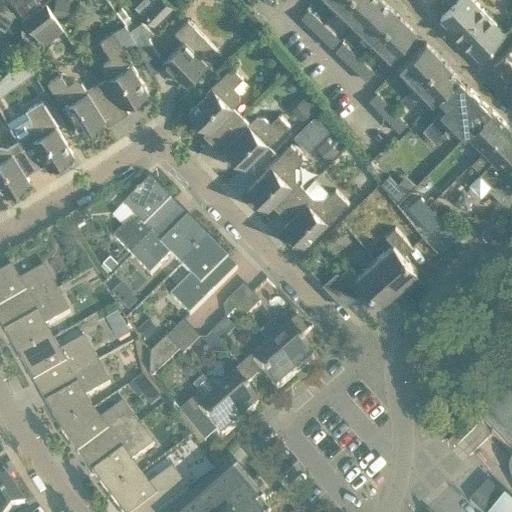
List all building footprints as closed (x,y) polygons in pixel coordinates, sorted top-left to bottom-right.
[(10,0),(22,14),(38,0),(10,0)] [(56,0),(53,13),(67,16),(70,0),(69,0),(56,0)] [(157,0),(154,0),(142,13),(154,25),(168,11),(157,0)] [(332,0),(336,4),(350,17),(357,24),(379,0),(332,0)] [(384,0),(379,0),(357,24),(364,31),(378,44),(392,57),(417,31),(403,18),(389,4),(384,0)] [(480,57),(486,51),(499,39),(506,32),(505,31),(474,0),(458,0),(456,3),(442,16),(441,17),(480,57)] [(0,25),(4,28),(13,14),(0,2),(0,25)] [(46,2),(25,20),(34,33),(45,44),(64,29),(56,17),(46,2)] [(122,7),(116,11),(125,23),(129,29),(135,25),(122,7)] [(309,8),(302,16),(317,31),(324,23),(309,8)] [(209,65),(222,53),(188,18),(175,31),(185,41),(179,47),(164,60),(186,82),(206,62),(209,65)] [(156,50),(149,35),(154,31),(141,21),(135,25),(129,29),(136,40),(144,57),(156,50)] [(149,91),(138,74),(132,65),(134,63),(124,47),(136,40),(129,29),(125,23),(114,30),(100,39),(111,57),(105,61),(103,68),(107,76),(97,82),(119,117),(130,110),(126,105),(149,91)] [(324,23),(317,31),(333,46),(340,38),(324,23)] [(507,46),(494,59),(511,76),(511,24),(505,31),(506,32),(499,39),(507,46)] [(343,41),(336,49),(352,64),(359,56),(343,41)] [(442,95),(460,77),(427,41),(400,66),(434,102),(440,97),(442,95)] [(14,70),(20,79),(31,71),(33,70),(23,55),(14,65),(12,67),(14,70)] [(359,56),(352,64),(367,79),(373,72),(374,71),(359,56)] [(204,133),(213,142),(242,114),(234,106),(240,99),(240,91),(235,85),(244,77),(232,65),(225,73),(211,87),(212,88),(190,109),(209,129),(204,133)] [(61,73),(48,81),(53,90),(64,107),(66,106),(82,132),(104,118),(108,124),(119,117),(97,82),(87,89),(82,81),(74,79),(68,84),(61,73)] [(491,108),(460,77),(442,95),(440,97),(447,103),(423,127),(434,137),(447,124),(446,123),(452,117),(467,132),(491,108)] [(302,121),(314,109),(320,103),(311,94),(308,91),(290,109),(302,121)] [(400,130),(407,123),(378,91),(370,99),(400,130)] [(43,99),(26,109),(30,115),(12,127),(19,139),(37,168),(47,162),(50,167),(74,152),(57,126),(59,125),(43,99)] [(484,149),(508,125),(491,108),(467,132),(484,149)] [(242,114),(213,142),(222,152),(227,147),(246,166),(268,144),(269,145),(283,131),(291,124),(280,113),(271,121),(266,116),(257,116),(251,123),(242,114)] [(315,114),(296,132),(310,146),(332,124),(323,115),(315,114)] [(511,190),(511,128),(508,125),(484,149),(472,162),(481,171),(493,184),(489,187),(502,200),(511,190)] [(316,147),(329,159),(338,150),(326,138),(316,147)] [(37,168),(19,139),(8,146),(0,143),(0,183),(6,194),(30,179),(27,174),(37,168)] [(292,143),(284,151),(270,165),(271,166),(258,179),(249,188),(268,207),(273,203),(281,211),(306,187),(296,178),(296,165),(305,157),(292,143)] [(451,182),(465,168),(454,158),(440,172),(451,182)] [(462,187),(475,173),(468,166),(454,180),(462,187)] [(389,173),(381,182),(398,199),(407,190),(399,182),(389,173)] [(114,240),(128,254),(132,259),(174,217),(166,209),(171,203),(151,182),(123,209),(134,220),(114,240)] [(305,188),(281,211),(289,220),(285,224),(304,244),(326,222),(328,223),(349,201),(336,188),(332,193),(327,197),(314,196),(305,188)] [(418,216),(429,204),(419,194),(407,205),(418,216)] [(442,218),(429,204),(418,216),(431,230),(442,218)] [(174,217),(132,259),(150,277),(171,257),(181,268),(208,241),(188,220),(183,225),(174,217)] [(376,259),(400,286),(418,270),(404,254),(413,246),(400,231),(396,226),(386,235),(394,243),(376,259)] [(208,241),(181,268),(191,278),(171,298),(190,317),(209,299),(232,275),(224,267),(229,261),(208,241)] [(319,254),(316,261),(322,264),(325,258),(319,254)] [(381,302),(400,286),(376,259),(358,274),(351,265),(341,274),(358,294),(367,286),(381,302)] [(110,261),(103,269),(111,277),(118,269),(110,261)] [(0,311),(5,321),(58,292),(48,276),(45,269),(20,283),(12,270),(0,276),(0,311)] [(99,296),(107,292),(101,281),(92,286),(99,296)] [(236,313),(253,297),(244,288),(227,305),(223,309),(226,321),(227,322),(236,313)] [(121,289),(112,298),(119,305),(127,296),(121,289)] [(5,335),(19,360),(53,341),(46,329),(70,315),(58,292),(5,321),(11,331),(5,335)] [(472,336),(496,315),(476,293),(453,315),(472,336)] [(253,297),(236,313),(244,322),(261,305),(253,297)] [(226,321),(212,335),(221,346),(236,331),(227,322),(226,321)] [(297,321),(282,333),(279,336),(270,326),(260,335),(272,349),(296,376),(314,360),(299,343),(308,334),(297,321)] [(175,349),(192,332),(183,324),(150,356),(149,376),(152,380),(179,354),(175,349)] [(148,328),(140,336),(146,343),(155,335),(148,328)] [(183,358),(200,341),(192,332),(175,349),(179,354),(183,358)] [(46,392),(98,363),(85,340),(60,354),(53,341),(19,360),(34,385),(40,382),(46,392)] [(277,392),(296,376),(272,349),(254,364),(251,360),(241,369),(253,383),(262,375),(277,392)] [(60,432),(92,411),(86,400),(111,385),(98,363),(46,392),(52,403),(45,406),(60,432)] [(244,390),(253,383),(241,369),(224,384),(227,388),(217,397),(240,424),(259,408),(244,390)] [(511,382),(488,412),(511,433),(511,382)] [(152,390),(142,398),(150,408),(160,400),(152,390)] [(187,407),(180,414),(203,442),(214,431),(222,440),(240,424),(217,397),(208,405),(200,396),(187,407)] [(92,411),(60,432),(78,457),(84,452),(91,461),(139,426),(123,405),(100,422),(92,411)] [(511,433),(488,412),(479,423),(511,457),(511,466),(511,469),(510,473),(509,476),(510,480),(510,483),(511,487),(511,486),(511,433)] [(155,447),(139,426),(91,461),(98,471),(92,475),(110,499),(140,475),(132,464),(155,447)] [(161,511),(188,492),(176,476),(172,470),(149,487),(140,475),(110,499),(119,511),(161,511)] [(0,511),(14,511),(25,505),(8,480),(2,484),(0,481),(0,511)] [(244,480),(207,511),(266,511),(262,507),(273,498),(267,491),(258,481),(251,487),(244,480)] [(488,485),(470,505),(477,511),(495,511),(496,511),(505,501),(488,485)] [(511,511),(511,507),(505,501),(496,511),(495,511),(511,511)]
